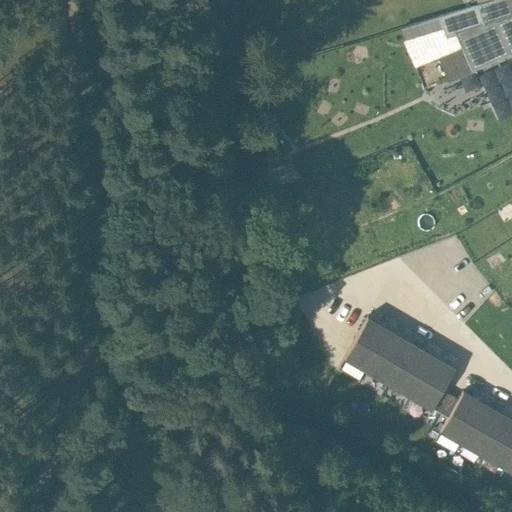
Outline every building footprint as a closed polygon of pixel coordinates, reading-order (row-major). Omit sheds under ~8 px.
[(511,0),(492,0),(479,5),(402,31),(406,43),(443,30),(446,37),(456,35),(461,47),(439,58),(449,82),(510,53),(511,58),(511,0)] [(347,361),(366,328),(345,316),(322,355),(328,359),(324,365),(332,369),(335,363),(344,368),(347,361)] [(392,332),(371,320),(366,328),(347,361),(368,373),(392,332)] [(413,343),(392,332),(368,373),(389,385),(413,343)] [(434,355),(413,343),(389,385),(410,396),(434,355)] [(455,367),(434,355),(410,396),(431,408),(432,407),(443,387),(455,367)] [(462,397),(443,387),(432,407),(450,417),(462,397)] [(486,402),(465,390),(462,397),(450,417),(442,432),(463,444),(486,402)] [(507,414),(486,402),(463,444),(484,455),(507,414)] [(511,454),(511,416),(507,414),(484,455),(505,467),(511,454)] [(406,511),(372,491),(359,511),(406,511)]
